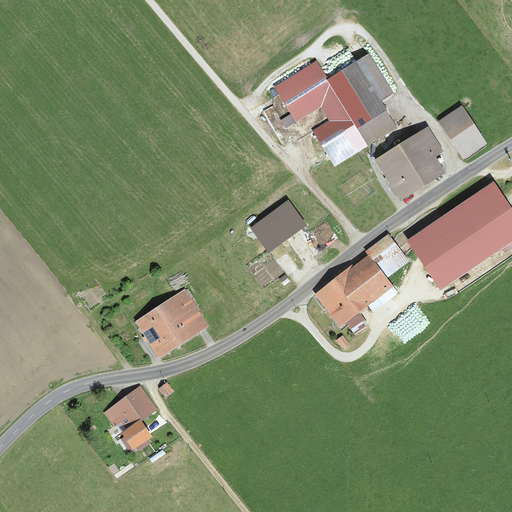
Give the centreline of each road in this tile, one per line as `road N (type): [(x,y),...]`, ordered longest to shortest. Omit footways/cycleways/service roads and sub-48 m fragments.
road 1 (tertiary): [(511,144),(205,357),(66,391),(0,447)]
road 2 (track): [(149,0),(365,244)]
